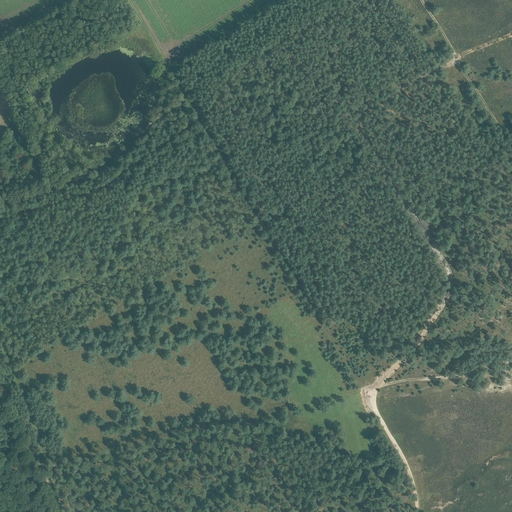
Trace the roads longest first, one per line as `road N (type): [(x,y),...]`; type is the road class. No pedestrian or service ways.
road 1 (track): [(410,511),(409,474),(366,397),(420,338),(449,280),(358,119),(455,57)]
road 2 (track): [(128,0),(182,99),(101,172),(0,206)]
road 3 (track): [(421,0),(511,145)]
road 4 (track): [(511,360),(366,397)]
